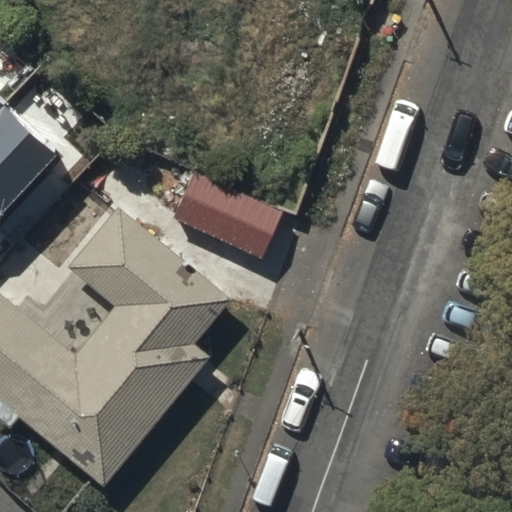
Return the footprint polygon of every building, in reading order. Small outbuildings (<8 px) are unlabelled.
[(277,2),(272,0),(148,0),(110,107),(224,148),(277,2)] [(0,109),(0,129),(10,119),(0,109)] [(10,119),(0,129),(0,230),(61,167),(10,119)] [(284,218),(196,179),(176,223),(265,262),(284,218)] [(0,305),(0,412),(14,424),(24,412),(105,477),(198,363),(184,353),(222,306),(122,225),(84,272),(134,312),(84,373),(0,305)]
